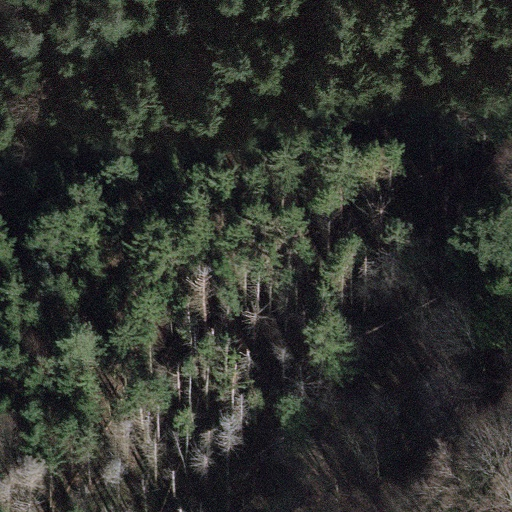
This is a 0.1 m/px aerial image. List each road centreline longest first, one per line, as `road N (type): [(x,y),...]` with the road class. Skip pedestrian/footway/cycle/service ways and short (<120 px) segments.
road 1 (track): [(277,511),(511,152)]
road 2 (track): [(385,511),(511,419)]
